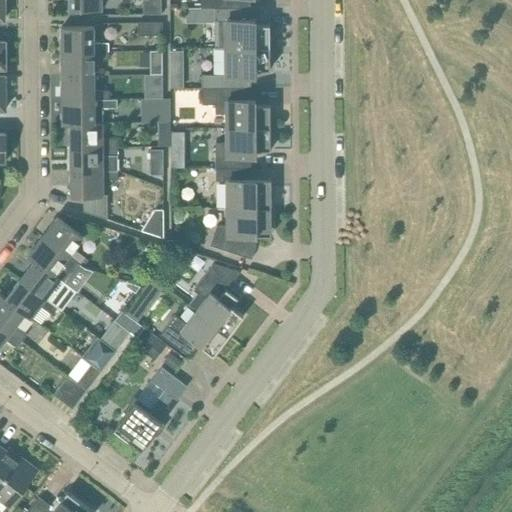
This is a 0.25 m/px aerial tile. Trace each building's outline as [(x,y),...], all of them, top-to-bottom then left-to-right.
[(69,0),(70,10),(102,10),(101,0),(69,0)] [(160,0),(142,0),(143,14),(161,14),(160,0)] [(200,0),(201,8),(215,8),(241,8),(241,0),(200,0)] [(215,21),(215,48),(264,48),(264,41),(270,41),(270,25),(255,25),(255,20),(241,20),(241,8),(215,8),(197,8),(197,22),(215,21)] [(138,23),(138,35),(162,35),(162,23),(138,23)] [(62,27),(62,52),(109,51),(109,43),(94,43),(94,27),(62,27)] [(202,85),(202,88),(242,88),(242,76),(256,76),(256,70),(270,70),(270,54),(264,54),(264,48),(215,48),(215,75),(193,75),(193,85),(202,85)] [(62,52),(62,76),(94,75),(94,60),(109,60),(109,51),(62,52)] [(150,51),(151,74),(163,74),(162,51),(150,51)] [(184,53),(170,53),(171,88),(184,88),(184,53)] [(62,76),(63,100),(109,99),(109,91),(94,91),(94,75),(62,76)] [(163,88),(145,88),(145,98),(163,98),(163,88)] [(227,114),(227,128),(271,128),(270,105),(253,105),(253,100),(242,100),(242,88),(202,88),(202,105),(215,104),(215,114),(227,114)] [(63,125),(71,124),(95,124),(95,123),(103,123),(103,108),(117,108),(117,99),(109,99),(63,100),(63,125)] [(159,122),(159,146),(162,146),(172,146),(172,122),(159,122)] [(71,124),(71,148),(118,147),(118,139),(103,139),(103,123),(95,123),(95,124),(71,124)] [(216,143),(216,168),(243,168),(243,156),(256,156),(256,151),(271,150),(271,128),(227,128),(227,143),(216,143)] [(71,148),(71,171),(118,171),(118,147),(71,148)] [(163,149),(150,150),(151,175),(164,175),(163,149)] [(228,181),(228,208),(271,208),(271,180),(243,180),(243,168),(216,168),(216,181),(228,181)] [(118,171),(71,171),(72,196),(84,196),(84,212),(108,220),(107,195),(103,195),(103,180),(118,180),(118,171)] [(271,208),(228,208),(228,226),(217,226),(210,245),(252,259),(256,246),(255,246),(254,236),(272,236),(271,208)] [(155,210),(142,231),(149,233),(164,238),(164,216),(164,210),(155,210)] [(58,217),(43,236),(80,265),(85,258),(73,249),(83,236),(58,217)] [(28,256),(34,261),(35,261),(54,275),(54,274),(66,283),(80,265),(43,236),(28,256)] [(34,261),(20,280),(58,308),(62,311),(77,291),(66,283),(61,279),(54,274),(54,275),(35,261),(34,261)] [(205,299),(196,311),(229,336),(244,316),(231,307),(238,298),(228,290),(241,272),(214,263),(194,290),(205,299)] [(20,280),(6,298),(6,299),(25,313),(25,314),(31,319),(41,306),(53,315),(58,308),(20,280)] [(0,293),(0,324),(22,341),(27,335),(16,326),(25,314),(25,313),(6,299),(6,298),(0,293)] [(229,336),(196,311),(187,324),(175,315),(160,335),(181,351),(191,339),(214,356),(229,336)] [(100,339),(116,351),(131,332),(114,320),(100,339)] [(22,341),(0,324),(0,346),(5,339),(17,348),(22,341)] [(136,346),(155,361),(167,345),(148,331),(136,346)] [(98,337),(83,357),(101,371),(116,351),(100,339),(98,337)] [(78,381),(77,383),(87,390),(101,371),(83,357),(69,374),(78,381)] [(135,402),(114,430),(142,451),(163,423),(161,422),(170,409),(166,407),(184,383),(162,367),(151,380),(165,390),(148,412),(135,402)] [(87,390),(77,383),(68,376),(53,395),(73,409),(87,390)] [(0,497),(10,505),(36,471),(19,458),(17,461),(0,447),(0,497)] [(94,511),(68,491),(52,511),(30,511),(28,510),(26,511),(94,511)]
